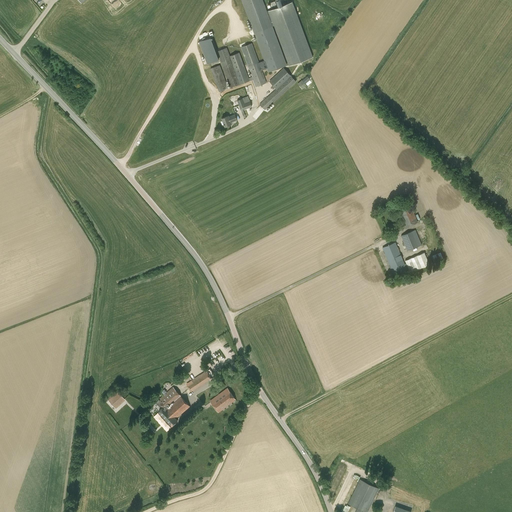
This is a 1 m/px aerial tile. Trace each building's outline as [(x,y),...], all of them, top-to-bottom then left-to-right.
[(268,71),(272,70),(273,72),(281,69),(280,67),(286,65),(262,0),(242,0),(264,60),(259,62),(252,43),(243,46),(244,50),(243,51),(252,77),(248,78),(239,52),(230,56),(220,59),(231,87),(253,79),(256,86),(266,82),(262,70),(267,68),(268,71)] [(209,33),(211,37),(205,39),(203,40),(199,42),(207,64),(219,60),(220,59),(217,51),(226,47),(230,56),(239,52),(243,51),(241,47),(243,46),(236,28),(224,32),(222,29),(209,33)] [(228,88),(220,65),(210,68),(219,92),(228,88)] [(265,109),(296,81),(284,68),(269,81),(277,88),(260,104),(265,109)] [(241,111),(252,106),(248,96),(237,100),(241,111)] [(231,122),(237,120),(235,114),(229,116),(229,115),(222,118),(225,126),(232,124),(231,122)] [(400,211),(406,227),(418,222),(411,206),(400,211)] [(415,229),(401,236),(407,251),(422,245),(415,229)] [(407,274),(406,270),(408,269),(406,265),(405,265),(395,242),(382,247),(394,275),(390,277),(392,283),(397,281),(396,279),(407,274)] [(424,252),(405,260),(410,272),(429,264),(424,252)] [(206,370),(192,380),(193,382),(187,386),(191,392),(211,378),(206,370)] [(176,418),(190,406),(173,387),(156,402),(161,408),(158,410),(171,425),(178,420),(176,418)] [(227,387),(210,401),(210,402),(213,405),(218,412),(236,399),(227,387)] [(118,391),(108,399),(116,408),(125,399),(118,391)] [(367,511),(379,488),(360,479),(348,503),(357,508),(355,511),(367,511)]
